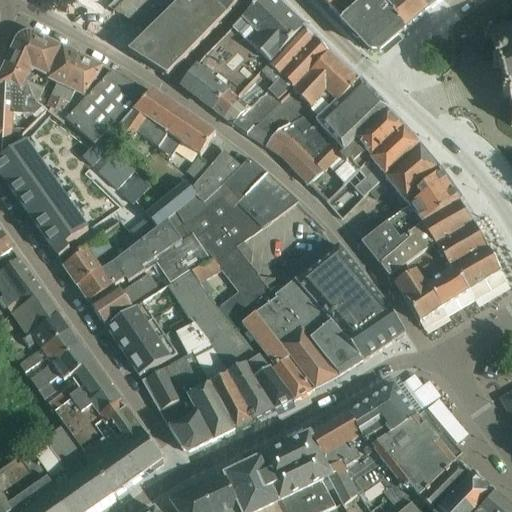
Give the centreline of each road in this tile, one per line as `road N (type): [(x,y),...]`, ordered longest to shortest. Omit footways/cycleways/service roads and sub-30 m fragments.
road 1 (residential): [(167,91),(300,189),(423,344),(448,358)]
road 2 (residential): [(0,213),(185,473)]
road 3 (residential): [(185,473),(387,368),(448,358)]
road 4 (residential): [(511,239),(475,181),(380,79)]
road 5 (residential): [(18,7),(167,91)]
road 6 (residential): [(254,0),(167,91)]
